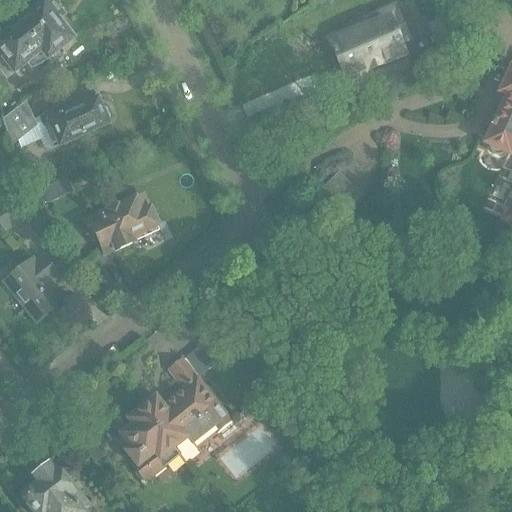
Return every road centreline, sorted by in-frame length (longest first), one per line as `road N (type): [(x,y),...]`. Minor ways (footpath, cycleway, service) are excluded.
road 1 (residential): [(0,426),(255,223),(154,0)]
road 2 (unknown): [(248,206),(511,30)]
